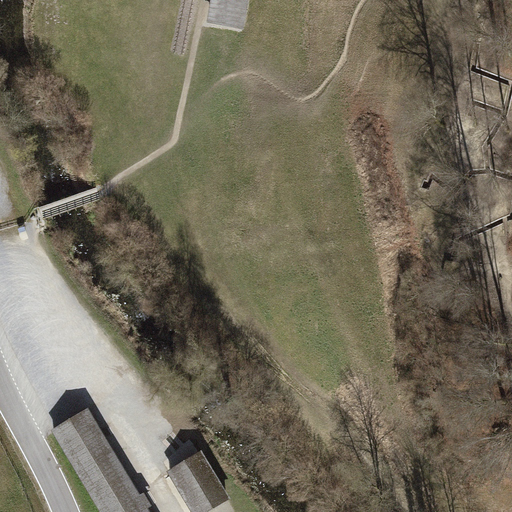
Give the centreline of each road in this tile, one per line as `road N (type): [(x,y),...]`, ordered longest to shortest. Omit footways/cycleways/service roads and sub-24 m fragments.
road 1 (track): [(0,361),(45,342),(72,350),(171,511)]
road 2 (unclassified): [(0,378),(66,511)]
